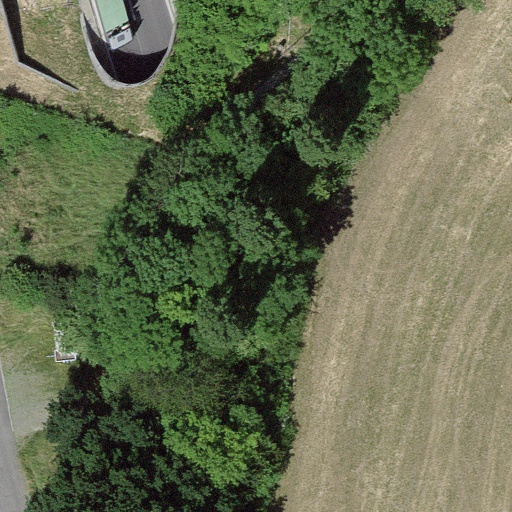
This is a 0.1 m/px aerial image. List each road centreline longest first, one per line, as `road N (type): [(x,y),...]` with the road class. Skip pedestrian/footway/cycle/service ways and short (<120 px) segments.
road 1 (motorway): [(127,0),(297,511)]
road 2 (motorway): [(511,124),(474,0)]
